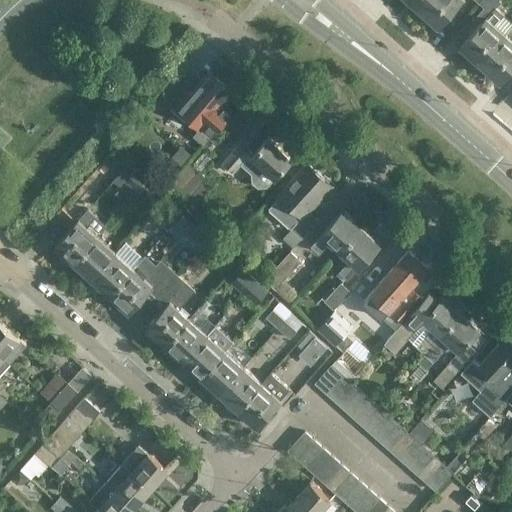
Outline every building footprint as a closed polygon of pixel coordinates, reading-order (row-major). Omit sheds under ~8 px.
[(476,0),(479,2),(480,0),(424,0),(417,8),(437,25),(459,0),(476,0)] [(460,46),(479,63),(505,34),(494,24),(503,14),(496,8),(501,1),(500,0),(480,0),(479,2),(484,7),(475,16),(481,22),(460,46)] [(511,39),(505,34),(479,63),(499,81),(511,65),(511,39)] [(209,71),(188,95),(185,93),(172,108),(188,122),(191,119),(201,127),(193,135),(204,145),(225,120),(216,112),(231,95),(227,92),(227,87),(209,71)] [(240,161),(251,171),(253,180),(259,186),(267,185),(292,157),(267,136),(251,154),(238,142),(222,161),(232,169),(240,161)] [(308,163),(279,196),(269,207),(302,237),(319,219),(308,209),(331,184),(308,163)] [(124,167),(113,180),(138,202),(149,189),(144,184),(148,179),(140,172),(136,177),(124,167)] [(149,189),(138,202),(146,209),(157,196),(149,189)] [(54,245),(73,262),(97,236),(106,225),(87,208),(54,245)] [(343,208),(321,233),(311,244),(319,252),(329,240),(339,249),(361,225),(343,208)] [(168,229),(175,221),(163,210),(156,218),(168,229)] [(361,225),(339,249),(349,258),(339,269),(347,277),(380,242),(361,225)] [(97,236),(73,262),(92,278),(115,252),(97,236)] [(240,253),(246,246),(235,236),(229,243),(240,253)] [(408,249),(382,280),(364,300),(395,327),(428,290),(435,282),(422,270),(426,265),(408,249)] [(276,289),(302,260),(290,250),(265,279),(276,289)] [(115,252),(92,278),(110,295),(134,268),(115,252)] [(134,268),(110,295),(129,311),(148,289),(157,297),(178,274),(168,265),(161,273),(153,267),(144,277),(134,268)] [(178,274),(157,297),(167,305),(147,327),(165,344),(189,318),(178,308),(187,298),(180,291),(188,282),(178,274)] [(253,305),(261,297),(237,276),(230,283),(253,305)] [(336,344),(353,325),(335,308),(351,290),(341,281),(324,300),(334,309),(317,327),(336,344)] [(439,299),(428,290),(395,327),(396,329),(384,342),(395,352),(408,337),(417,344),(416,346),(424,353),(467,305),(448,289),(439,299)] [(467,305),(424,353),(433,361),(443,350),(449,342),(458,351),(479,328),(462,312),(467,305)] [(290,338),(297,330),(273,308),(266,316),(290,338)] [(189,318),(165,344),(184,360),(208,334),(189,318)] [(0,320),(0,354),(10,363),(27,345),(0,320)] [(202,376),(226,350),(234,341),(215,325),(208,334),(184,360),(202,376)] [(311,364),(327,346),(315,335),(299,354),(311,364)] [(479,366),(491,377),(472,399),(491,415),(506,398),(511,390),(511,341),(506,336),(479,366)] [(364,365),(346,348),(332,363),(342,372),(351,380),(364,365)] [(226,350),(202,376),(220,393),(244,366),(226,350)] [(0,374),(2,372),(10,363),(0,354),(0,374)] [(443,387),(459,368),(450,361),(434,379),(443,387)] [(342,372),(332,363),(315,382),(325,391),(342,372)] [(244,366),(220,393),(228,400),(226,402),(225,404),(226,407),(230,410),(232,410),(235,409),(236,407),(238,409),(262,382),(244,366)] [(342,372),(325,391),(334,399),(351,380),(342,372)] [(351,380),(334,399),(344,407),(361,389),(351,380)] [(61,409),(78,390),(68,381),(51,400),(61,409)] [(262,382),(238,409),(257,425),(290,388),(282,381),(273,391),(262,382)] [(361,389),(344,407),(353,415),(370,397),(361,389)] [(85,395),(68,414),(84,429),(101,410),(85,395)] [(370,397),(353,415),(362,424),(379,405),(370,397)] [(379,405),(362,424),(371,432),(388,413),(379,405)] [(388,413),(371,432),(380,440),(397,421),(388,413)] [(68,414),(52,432),(68,446),(84,429),(68,414)] [(397,421),(380,440),(389,448),(407,429),(397,421)] [(407,429),(389,448),(399,457),(416,438),(407,429)] [(289,449),(298,457),(315,439),(306,430),(289,449)] [(52,432),(35,451),(52,465),(57,470),(63,463),(58,458),(68,446),(52,432)] [(399,457),(408,465),(425,446),(416,438),(399,457)] [(298,457),(307,466),(324,447),(315,439),(298,457)] [(168,470),(148,452),(138,443),(122,462),(151,489),(168,470)] [(434,454),(425,446),(408,465),(417,473),(434,454)] [(307,466),(317,474),(334,456),(324,447),(307,466)] [(35,451),(20,469),(36,482),(52,465),(35,451)] [(444,463),(434,454),(417,473),(427,482),(444,463)] [(317,474),(326,482),(342,463),(334,456),(317,474)] [(151,489),(122,462),(109,476),(112,478),(108,482),(135,507),(151,489)] [(326,482),(335,491),(352,472),(342,463),(326,482)] [(453,471),(444,463),(427,482),(436,490),(453,471)] [(335,491),(344,499),(361,480),(352,472),(335,491)] [(108,482),(106,480),(90,498),(99,507),(105,511),(130,511),(135,507),(108,482)] [(344,499),(353,507),(370,488),(361,480),(344,499)] [(295,500),(307,511),(322,511),(321,511),(331,500),(311,482),(295,500)] [(353,507),(358,511),(365,511),(380,497),(370,488),(353,507)] [(471,494),(465,500),(474,508),(480,502),(471,494)] [(64,511),(70,505),(77,511),(79,511),(60,495),(55,500),(56,501),(52,506),(58,511),(64,511)] [(382,511),(389,505),(380,497),(365,511),(382,511)] [(77,511),(70,505),(64,511),(58,511),(52,506),(56,501),(55,500),(50,506),(57,511),(77,511)] [(307,511),(295,500),(289,507),(287,505),(283,505),(276,511),(307,511)]
